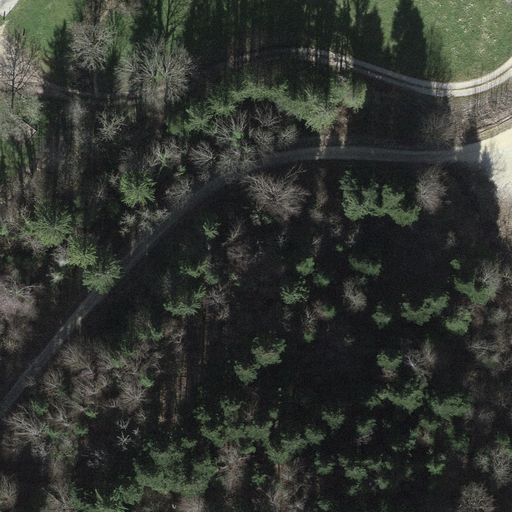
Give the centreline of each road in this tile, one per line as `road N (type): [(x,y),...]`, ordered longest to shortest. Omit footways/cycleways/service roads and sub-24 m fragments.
road 1 (track): [(511,140),(421,154),(284,154),(198,201),(100,291),(0,417)]
road 2 (track): [(0,80),(114,101),(219,78),(286,52),(313,52),(446,89),(484,82),(511,63)]
